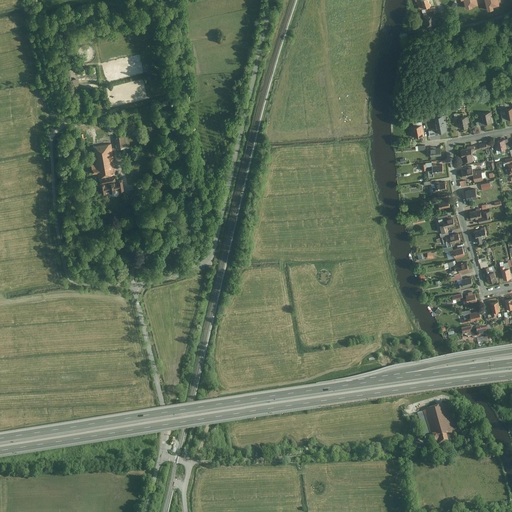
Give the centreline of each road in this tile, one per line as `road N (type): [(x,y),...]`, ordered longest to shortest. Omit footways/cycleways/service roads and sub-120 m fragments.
road 1 (motorway): [(0,453),(511,378)]
road 2 (motorway): [(405,379),(0,441)]
road 3 (unclassified): [(133,286),(184,273),(213,251),(272,0)]
road 4 (residential): [(449,141),(485,293),(511,287)]
road 5 (unclassified): [(133,286),(164,440)]
